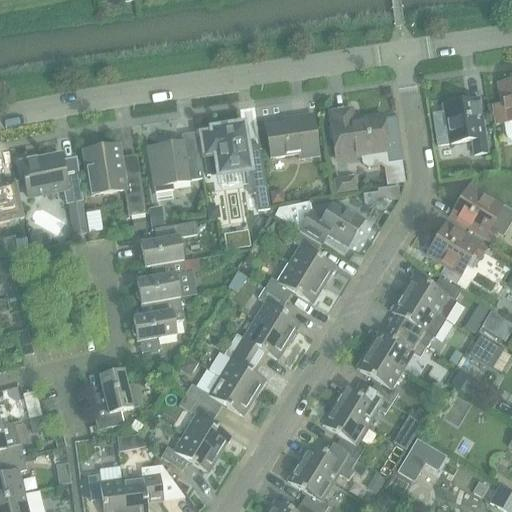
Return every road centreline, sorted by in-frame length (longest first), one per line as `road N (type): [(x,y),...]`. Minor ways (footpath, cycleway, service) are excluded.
road 1 (residential): [(227,511),(414,208),(419,168),(402,54)]
road 2 (unclassified): [(402,54),(0,118)]
road 3 (residential): [(0,385),(114,352),(96,251)]
